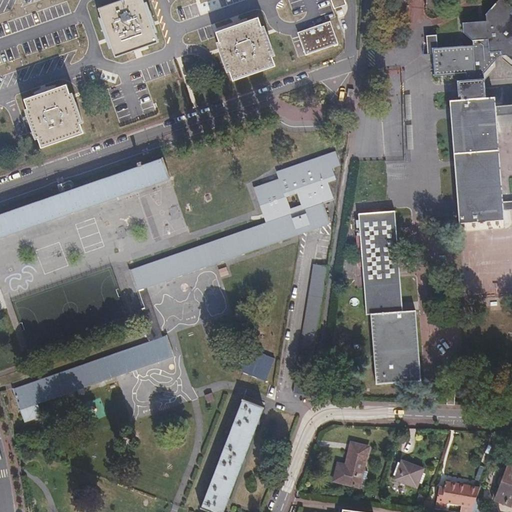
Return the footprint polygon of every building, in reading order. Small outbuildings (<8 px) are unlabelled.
[(108,39),(111,38),(117,57),(159,43),(153,24),(155,23),(151,13),(149,13),(144,0),(126,0),(101,9),(104,18),(101,19),(108,39)] [(344,0),(330,0),(334,9),(346,5),(344,0)] [(426,0),(425,8),(439,10),(440,0),(426,0)] [(435,77),(467,74),(477,74),(485,73),(492,65),(492,61),(495,61),(500,56),(502,56),(502,54),(505,54),(511,60),(511,8),(501,0),(499,0),(486,15),(486,22),(465,23),(465,32),(474,39),(475,46),(440,48),(439,35),(427,35),(429,55),(434,55),(435,77)] [(353,28),(349,16),(339,19),(343,31),(353,28)] [(221,52),(228,73),(231,72),(234,80),(275,66),(272,57),(275,56),(269,36),(265,37),(259,18),(218,33),(224,51),(221,52)] [(307,56),(340,45),(332,22),(300,33),(307,56)] [(467,74),(468,99),(478,99),(477,76),(477,74),(467,74)] [(478,99),(488,98),(487,76),(477,76),(478,99)] [(39,139),(43,148),(84,134),(81,124),(84,124),(77,104),(74,104),(68,85),(26,100),(32,119),(30,120),(37,140),(39,139)] [(349,89),(347,97),(354,98),(355,90),(349,89)] [(497,115),(496,106),(495,97),(488,98),(478,99),(468,99),(450,101),(460,223),(504,219),(504,211),(503,201),(497,115)] [(511,113),(511,104),(496,106),(497,115),(511,113)] [(398,147),(397,114),(384,114),(385,148),(398,147)] [(39,405),(175,357),(167,336),(164,337),(147,289),(305,233),(331,224),(325,205),(335,201),(329,184),(337,180),(333,169),(341,166),(336,153),(277,173),(280,179),(255,188),(267,222),(130,270),(138,293),(147,317),(141,319),(146,332),(151,330),(155,340),(13,390),(26,423),(43,417),(39,405)] [(0,214),(0,238),(16,233),(171,179),(163,158),(0,214)] [(504,211),(511,209),(511,200),(503,201),(504,211)] [(359,214),(361,235),(363,267),(367,315),(371,315),(377,384),(421,380),(417,329),(416,311),(404,312),(396,211),(359,214)] [(113,239),(132,232),(128,220),(109,227),(113,239)] [(44,227),(47,242),(77,236),(73,221),(44,227)] [(88,248),(107,242),(103,230),(84,236),(88,248)] [(50,245),(53,260),(83,254),(80,239),(50,245)] [(296,381),(309,383),(314,355),(328,267),(315,265),(296,381)] [(448,389),(447,405),(455,405),(455,389),(448,389)] [(202,507),(214,511),(223,511),(236,481),(264,408),(242,400),(220,459),(202,507)] [(26,447),(28,441),(19,438),(17,443),(26,447)] [(333,481),(359,486),(362,471),(367,446),(351,443),(345,467),(336,465),(333,481)] [(423,468),(401,461),(394,480),(416,487),(423,468)] [(362,471),(359,486),(364,487),(367,472),(362,471)] [(495,500),(510,505),(511,498),(511,476),(505,474),(495,500)] [(471,511),(476,500),(480,488),(445,482),(443,492),(437,491),(436,506),(441,507),(442,502),(461,505),(460,511),(461,511),(471,511)] [(425,500),(422,507),(432,508),(432,501),(425,500)] [(495,511),(496,511),(485,509),(486,504),(476,500),(471,511),(495,511)]
